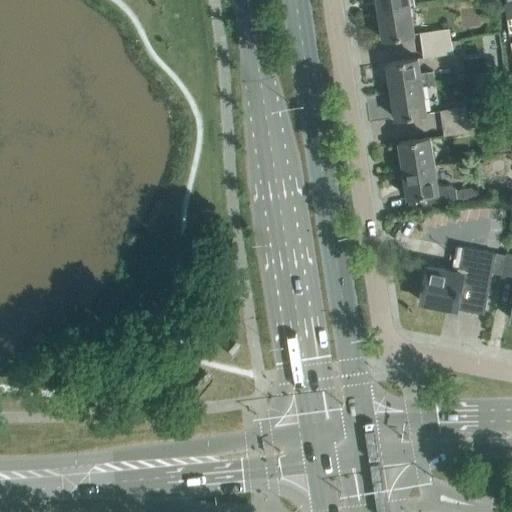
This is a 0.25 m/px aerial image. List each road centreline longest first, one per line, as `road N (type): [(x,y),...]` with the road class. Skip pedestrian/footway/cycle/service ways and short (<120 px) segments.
road 1 (residential): [(511,374),(386,344),(333,0)]
road 2 (primary): [(247,0),(318,447)]
road 3 (primary): [(356,384),(292,0)]
road 4 (tertiary): [(0,473),(188,458)]
road 5 (tertiary): [(188,458),(318,447)]
road 6 (primary): [(188,458),(276,489),(303,511)]
